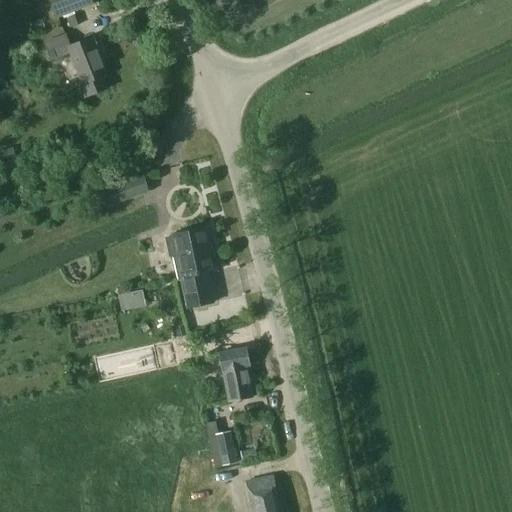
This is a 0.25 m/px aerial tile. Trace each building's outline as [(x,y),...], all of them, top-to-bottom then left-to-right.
[(90,1),(90,0),(50,0),(55,13),(90,1)] [(70,48),(65,36),(45,45),(52,62),(71,55),(77,69),(74,70),(86,98),(108,89),(103,78),(107,77),(92,39),(70,48)] [(21,168),(18,159),(10,161),(13,170),(21,168)] [(148,193),(145,181),(114,190),(117,201),(148,193)] [(169,241),(165,241),(169,260),(173,259),(178,282),(180,281),(187,311),(213,305),(206,276),(214,274),(205,230),(168,239),(169,241)] [(248,368),(245,350),(219,355),(222,372),(224,371),(229,402),(252,398),(247,368),(248,368)] [(206,425),(215,468),(237,463),(231,433),(219,436),(216,423),(206,425)] [(254,511),(280,511),(274,478),(248,483),(254,511)]
